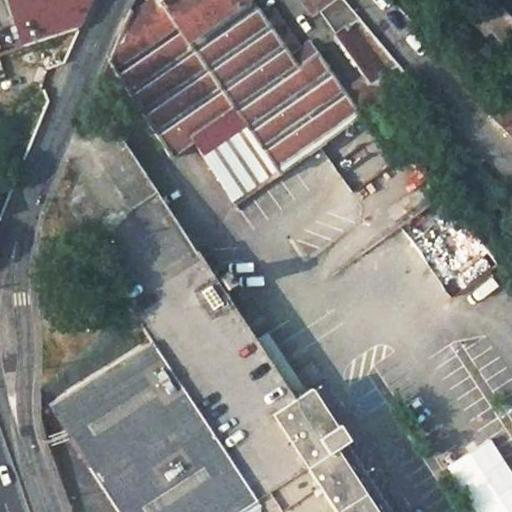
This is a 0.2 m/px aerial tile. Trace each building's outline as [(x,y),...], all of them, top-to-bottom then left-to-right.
[(88,0),(6,0),(22,47),(76,28),(88,0)] [(190,143),(231,206),(359,116),(408,82),(338,0),(298,0),(310,18),(315,14),(363,83),(344,97),(313,55),(296,67),(248,0),(143,0),(129,9),(108,61),(169,157),(190,143)] [(413,25),(436,2),(433,0),(399,0),(394,5),(413,25)] [(511,3),(507,0),(501,0),(488,12),(479,2),(464,15),(477,30),(478,30),(485,37),(489,33),(500,46),(511,35),(511,3)] [(489,33),(485,37),(503,58),(511,50),(511,35),(500,46),(489,33)] [(511,96),(492,119),(511,139),(511,96)] [(55,194),(128,297),(195,254),(155,194),(93,98),(76,140),(55,194)] [(427,267),(438,263),(446,286),(477,275),(455,211),(413,225),(427,267)] [(386,511),(331,427),(332,426),(308,389),(292,400),(195,254),(128,297),(130,301),(132,304),(142,324),(153,341),(49,406),(118,511),(386,511)] [(99,273),(87,255),(43,283),(55,302),(99,273)]
